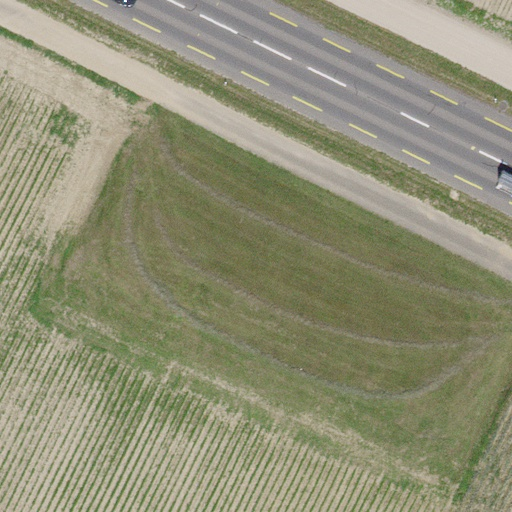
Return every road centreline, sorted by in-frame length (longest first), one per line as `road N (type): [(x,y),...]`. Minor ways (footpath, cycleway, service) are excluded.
road 1 (primary): [(173,0),(511,164)]
road 2 (track): [(511,68),(375,0)]
